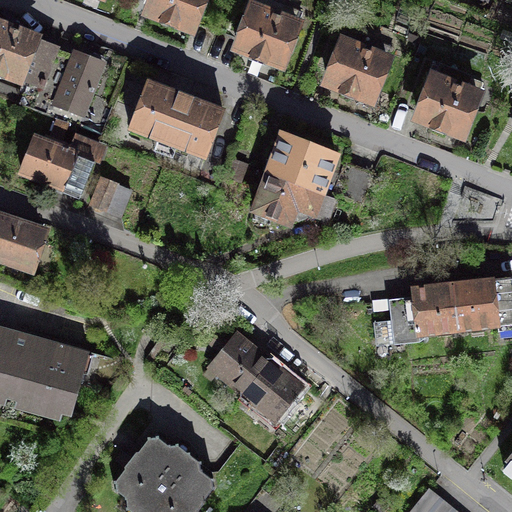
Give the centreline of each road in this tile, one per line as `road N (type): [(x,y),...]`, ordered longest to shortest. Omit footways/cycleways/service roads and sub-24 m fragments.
road 1 (residential): [(511,193),(23,0)]
road 2 (residential): [(226,291),(506,511)]
road 3 (residential): [(511,227),(361,246),(226,291)]
road 4 (residential): [(0,196),(193,270),(226,291)]
